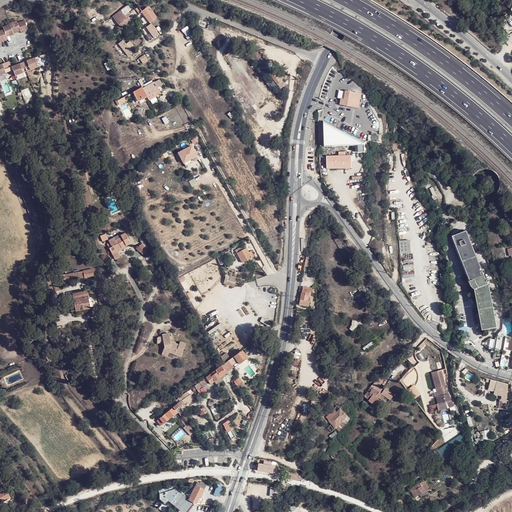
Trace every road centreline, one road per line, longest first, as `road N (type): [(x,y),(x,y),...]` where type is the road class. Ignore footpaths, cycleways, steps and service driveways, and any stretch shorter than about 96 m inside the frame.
road 1 (track): [(59,312),(49,316),(48,344),(67,390),(115,446),(113,454),(100,450),(26,357),(20,315),(39,249)]
road 2 (track): [(172,30),(178,95),(277,279)]
road 3 (motorway): [(304,0),(400,54),(511,144)]
road 4 (tertiary): [(336,211),(422,326),(474,363),(511,377)]
road 5 (motorway): [(511,118),(449,65),(345,0)]
road 6 (residential): [(324,62),(170,0)]
road 7 (secondary): [(291,280),(285,332),(255,432)]
road 8 (track): [(0,154),(56,299)]
road 9 (residential): [(114,398),(176,456),(243,456)]
road 10 (tertiary): [(511,78),(419,0)]
